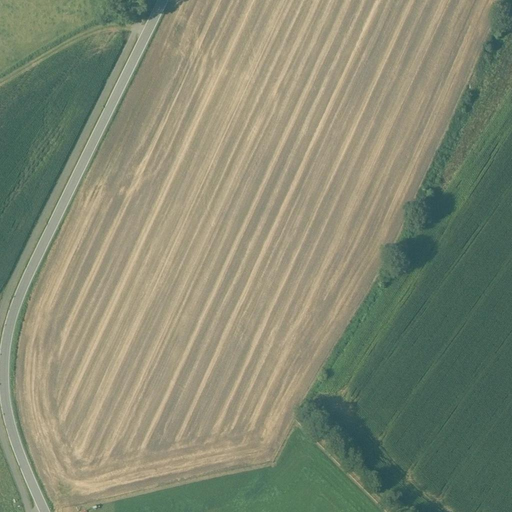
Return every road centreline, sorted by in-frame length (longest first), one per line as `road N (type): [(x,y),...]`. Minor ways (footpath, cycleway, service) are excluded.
road 1 (secondary): [(43,511),(6,415),(6,336),(162,0)]
road 2 (track): [(0,82),(110,23),(148,29)]
